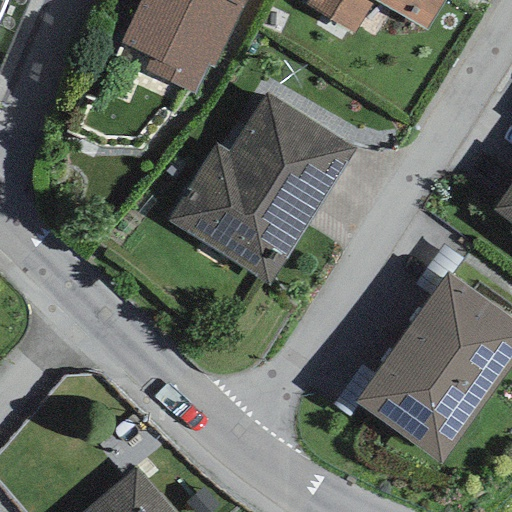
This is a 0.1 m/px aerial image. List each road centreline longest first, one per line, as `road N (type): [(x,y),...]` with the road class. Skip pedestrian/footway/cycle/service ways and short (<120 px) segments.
road 1 (residential): [(240,449),(511,23)]
road 2 (residential): [(84,302),(240,449)]
road 3 (residential): [(0,169),(73,0)]
road 4 (residential): [(84,302),(0,400)]
